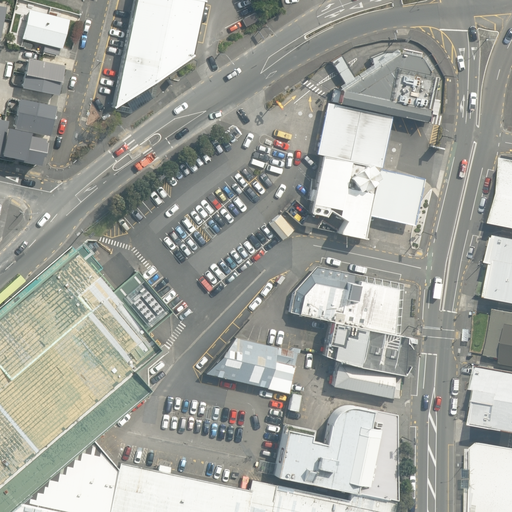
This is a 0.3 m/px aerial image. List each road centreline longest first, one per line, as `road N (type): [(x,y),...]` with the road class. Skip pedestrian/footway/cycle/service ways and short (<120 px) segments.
road 1 (residential): [(167,383),(297,247),(438,271)]
road 2 (secondary): [(80,198),(273,61)]
road 3 (secondary): [(487,137),(438,333)]
road 4 (secondary): [(455,0),(323,35),(273,61)]
road 5 (secondary): [(431,511),(438,333)]
road 6 (unknown): [(149,230),(122,247),(117,267),(192,356)]
road 7 (residential): [(63,158),(101,0)]
road 8 (secondary): [(438,271),(465,131)]
road 9 (secondary): [(465,131),(469,2)]
